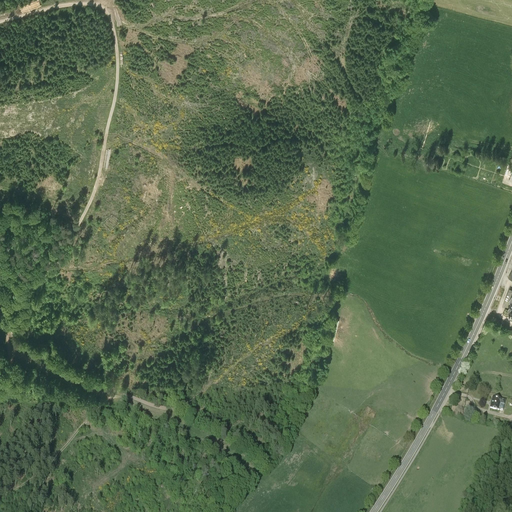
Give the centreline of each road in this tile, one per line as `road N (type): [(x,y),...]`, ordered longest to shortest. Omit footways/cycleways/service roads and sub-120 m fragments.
road 1 (track): [(0,23),(100,6),(112,25),(117,63),(88,205),(64,239),(0,282)]
road 2 (track): [(0,497),(48,469),(117,388),(153,408),(187,406),(260,342),(297,324),(309,297)]
road 3 (secondary): [(511,240),(460,361),(374,511)]
